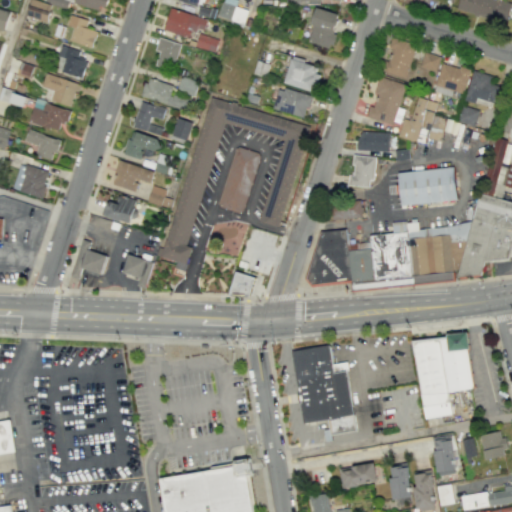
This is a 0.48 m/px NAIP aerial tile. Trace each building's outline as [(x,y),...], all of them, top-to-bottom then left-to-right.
[(47,21),(50,3),(35,0),(29,0),(26,16),(47,21)] [(73,0),(73,2),(102,12),(106,0),(73,0)] [(243,23),(247,9),(235,6),(236,0),(221,0),(218,17),(243,23)] [(511,0),(510,0),(458,0),(456,11),(506,21),(511,0)] [(206,19),(170,7),(163,29),(189,37),(192,28),(203,31),(206,19)] [(334,34),(332,33),(338,13),(316,7),(306,41),(330,48),(334,34)] [(0,30),(3,32),(9,11),(0,8),(0,30)] [(85,28),(87,19),(70,14),(67,25),(72,26),(69,40),(92,46),(96,31),(85,28)] [(214,52),(218,39),(198,33),(194,46),(214,52)] [(404,78),(415,44),(391,36),(388,47),(391,48),(387,61),(383,60),(380,71),(404,78)] [(155,50),(159,51),(155,65),(172,71),(181,44),(159,37),(155,50)] [(83,76),(86,59),(77,57),(79,49),(59,46),(58,56),(64,57),(61,72),(83,76)] [(419,66),(435,71),(440,56),(423,51),(419,66)] [(319,65),(290,57),(283,82),(312,91),(319,65)] [(469,70),(441,62),(433,90),(450,95),(452,90),(462,93),(469,70)] [(495,103),(498,84),(491,83),(492,75),(471,70),(465,100),(475,102),(475,99),(495,103)] [(78,83),(45,73),(41,86),(53,90),(50,100),(71,106),(78,83)] [(194,94),(198,81),(180,76),(177,90),(194,94)] [(405,84),(378,76),(373,93),(377,94),(373,106),(369,105),(366,116),(398,126),(403,108),(398,107),(405,84)] [(172,85),(146,77),(140,96),(184,109),(187,99),(170,93),(172,85)] [(271,108),(304,118),(311,95),(278,86),(271,108)] [(160,256),(210,96),(309,126),(277,226),(257,220),(282,140),(224,122),(185,245),(191,247),(184,271),(174,267),(176,260),(160,256)] [(437,102),(416,96),(410,120),(402,118),(397,137),(415,141),(419,127),(429,129),(427,137),(438,140),(440,135),(429,132),(437,102)] [(70,109),(34,100),(28,122),(58,130),(60,122),(67,123),(70,109)] [(160,134),(162,127),(149,124),(151,117),(162,120),(165,108),(139,101),(132,127),(160,134)] [(474,126),(478,110),(462,105),(457,120),(474,126)] [(186,140),(192,122),(177,117),(171,135),(186,140)] [(123,154),(141,159),(144,147),(157,151),(160,139),(131,130),(123,154)] [(25,141),(38,144),(35,155),(54,159),(59,137),(27,131),(25,141)] [(389,132),(358,131),(357,150),(388,151),(389,132)] [(501,200),(505,186),(511,187),(511,144),(506,143),(507,140),(495,137),(480,195),(501,200)] [(219,206),(217,202),(235,148),(238,146),(257,152),(259,155),(242,211),(238,213),(219,206)] [(352,175),(348,174),(348,185),(372,186),(373,156),(353,155),(352,175)] [(111,183),(134,191),(138,179),(149,183),(153,171),(119,160),(111,183)] [(19,163),(12,190),(42,197),(48,170),(19,163)] [(398,173),(453,167),(457,200),(401,206),(398,173)] [(163,197),(165,188),(151,186),(147,202),(169,207),(171,198),(163,197)] [(115,202),(105,200),(102,217),(132,222),(136,199),(117,195),(115,202)] [(511,202),(501,200),(480,195),(472,222),(449,226),(368,235),(369,241),(347,244),(345,228),(319,231),(304,278),(310,286),(350,282),(351,290),(454,280),(454,277),(480,274),(483,262),(508,260),(509,257),(511,246),(511,202)] [(331,219),(362,217),(361,199),(330,201),(331,219)] [(81,267),(78,278),(69,275),(82,239),(90,241),(88,249),(108,256),(101,275),(81,267)] [(121,272),(127,253),(152,261),(144,287),(136,285),(138,277),(121,272)] [(228,294),(235,271),(254,277),(248,295),(228,294)] [(451,415),(448,393),(474,388),(465,332),(412,341),(425,419),(451,415)] [(291,348),(303,424),(328,420),(330,434),(356,430),(347,371),(335,373),(330,342),(291,348)] [(0,511),(0,420),(10,419),(15,452),(0,454),(0,506),(1,506),(10,504),(11,511),(0,511)] [(479,435),(484,459),(506,455),(501,431),(479,435)] [(437,476),(456,473),(450,434),(431,437),(437,476)] [(465,463),(475,461),(472,437),(462,439),(465,463)] [(159,478),(164,511),(252,511),(246,476),(252,475),(249,457),(232,460),(232,462),(209,466),(210,469),(159,478)] [(341,487),(376,482),(373,463),(338,468),(341,487)] [(387,466),(393,500),(412,496),(406,463),(387,466)] [(435,508),(430,470),(412,473),(417,510),(435,508)] [(453,503),(450,483),(436,486),(439,505),(453,503)] [(460,495),(462,510),(511,502),(511,484),(503,486),(504,489),(460,495)] [(329,511),(327,493),(310,495),(311,511),(329,511)]
